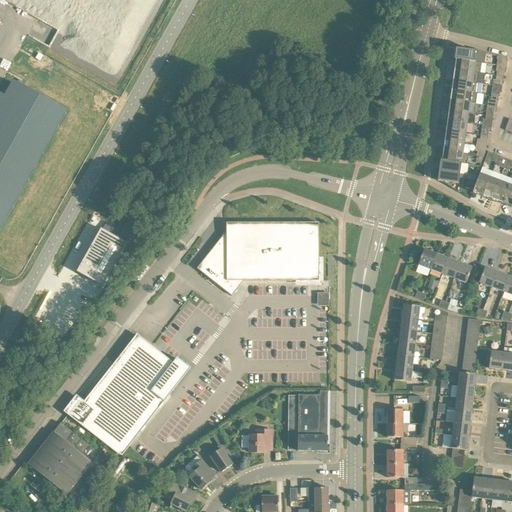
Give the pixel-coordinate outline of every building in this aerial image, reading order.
[(456,50),(455,60),(475,63),(478,55),(475,54),(475,52),(456,50)] [(481,64),(475,63),(455,60),(454,61),(456,61),(454,70),(478,74),(480,74),(481,64)] [(453,81),(473,83),(476,84),(478,74),(454,70),(453,81)] [(476,84),(473,83),(453,81),(451,91),(471,93),(475,94),(476,84)] [(0,230),(66,113),(13,83),(6,95),(0,105),(0,230)] [(477,94),(475,94),(471,93),(451,91),(450,101),(470,103),(476,104),(477,94)] [(450,101),(449,111),(468,114),(470,103),(450,101)] [(449,111),(447,121),(467,124),(468,114),(449,111)] [(467,124),(447,121),(446,131),(466,134),(467,124)] [(464,144),(466,134),(446,131),(444,141),(464,144)] [(464,144),(444,141),(443,151),(463,154),(464,144)] [(468,155),(463,154),(443,151),(442,161),(440,161),(461,164),(466,165),(468,155)] [(461,164),(440,161),(439,171),(460,174),(461,164)] [(467,175),(460,174),(439,171),(437,182),(441,182),(457,192),(459,178),(467,179),(467,175)] [(482,197),(490,178),(480,174),(472,193),(473,194),(473,193),(482,196),(482,197)] [(490,178),(482,197),(483,197),(492,200),(492,201),(499,181),(490,178)] [(499,181),(492,201),(492,200),(501,204),(509,185),(499,181)] [(511,186),(509,185),(501,204),(502,204),(511,207),(511,208),(511,206),(511,186)] [(293,223),(226,224),(226,232),(210,252),(203,262),(197,269),(206,276),(207,277),(232,297),(244,282),(295,282),(295,281),(296,281),(318,281),(318,258),(319,258),(319,235),(318,235),(318,224),(293,224),(293,223)] [(101,229),(76,273),(102,287),(127,244),(101,229)] [(418,266),(430,270),(436,255),(424,250),(418,266)] [(436,255),(430,270),(442,275),(448,259),(436,255)] [(448,259),(442,275),(454,279),(460,264),(448,259)] [(460,264),(454,279),(466,284),(472,268),(460,264)] [(479,283),(491,288),(497,272),(485,268),(479,283)] [(497,272),(491,288),(503,293),(509,277),(497,272)] [(503,293),(511,295),(511,278),(509,277),(503,293)] [(329,292),(318,292),(318,305),(329,305),(329,292)] [(402,318),(418,320),(420,307),(403,305),(402,318)] [(417,333),(418,320),(402,318),(400,331),(417,333)] [(399,343),(415,345),(417,333),(400,331),(399,343)] [(167,398),(168,398),(170,396),(170,395),(190,369),(177,359),(175,362),(174,362),(173,364),(144,341),(137,336),(114,364),(85,402),(82,405),(80,404),(74,399),(64,412),(68,415),(117,454),(122,456),(129,447),(130,446),(164,402),(167,398)] [(414,358),(415,345),(399,343),(397,356),(414,358)] [(511,349),(504,348),(503,354),(501,370),(511,371),(511,349)] [(489,369),(501,370),(503,354),(491,352),(489,369)] [(414,358),(397,356),(396,368),(412,370),(414,358)] [(412,370),(396,368),(394,381),(411,383),(412,370)] [(459,373),(458,386),(474,388),(476,375),(474,375),(462,374),(459,373)] [(458,386),(456,399),(473,401),(474,388),(458,386)] [(456,399),(455,411),(471,413),(473,401),(456,399)] [(387,425),(402,425),(402,411),(387,411),(387,425)] [(470,426),(471,413),(455,411),(453,424),(470,426)] [(10,431),(11,430),(16,423),(10,418),(4,426),(10,431)] [(61,424),(59,425),(28,465),(73,501),(106,459),(61,424)] [(453,424),(452,436),(468,438),(470,426),(453,424)] [(407,425),(402,425),(387,425),(387,438),(401,438),(401,444),(416,444),(416,438),(407,438),(407,425)] [(249,447),(273,448),(274,427),(249,426),(249,447)] [(450,449),(452,449),(465,451),(467,451),(468,438),(452,436),(450,449)] [(216,465),(221,473),(232,466),(230,462),(234,459),(224,444),(219,447),(221,450),(210,457),(211,459),(209,460),(214,466),(216,465)] [(387,465),(403,465),(402,452),(387,452),(387,465)] [(115,478),(125,465),(128,460),(123,457),(119,461),(117,459),(108,472),(115,478)] [(202,461),(201,461),(187,475),(201,491),(212,481),(211,480),(215,475),(202,461)] [(403,478),(403,465),(387,465),(387,478),(403,478)] [(474,478),(472,492),(471,498),(482,500),(484,479),(474,478)] [(482,500),(492,501),(494,481),(484,479),(482,500)] [(492,501),(502,502),(505,482),(494,481),(492,501)] [(186,511),(190,505),(191,506),(197,494),(173,482),(167,494),(175,497),(171,505),(185,511),(186,511)] [(511,482),(505,482),(502,502),(511,503),(511,482)] [(328,502),(328,489),(307,489),(307,497),(309,497),(309,502),(328,502)] [(387,492),(387,505),(403,505),(410,505),(410,492),(387,492)] [(277,511),(277,497),(261,498),(261,511),(277,511)] [(328,511),(328,502),(309,502),(309,510),(298,511),(328,511)] [(144,510),(140,508),(138,511),(155,511),(157,506),(146,503),(144,510)]
